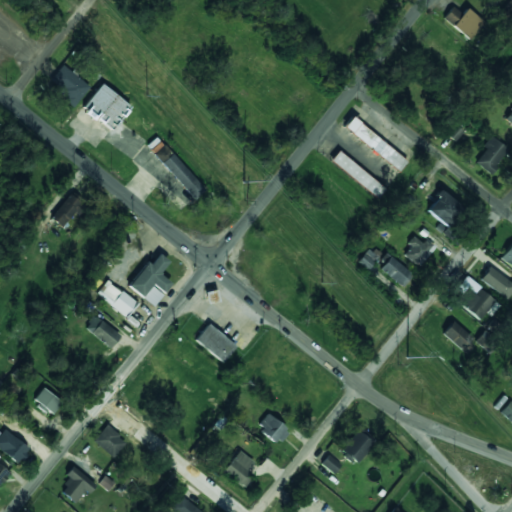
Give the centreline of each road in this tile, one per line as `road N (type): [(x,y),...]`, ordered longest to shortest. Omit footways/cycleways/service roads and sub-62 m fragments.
road 1 (tertiary): [(13,511),(427,0)]
road 2 (secondary): [(511,460),(392,408),(361,386),(0,92)]
road 3 (residential): [(259,511),(511,199)]
road 4 (residential): [(511,215),(357,87)]
road 5 (residential): [(238,511),(104,400)]
road 6 (residential): [(490,511),(392,408)]
road 7 (residential): [(11,101),(92,0)]
